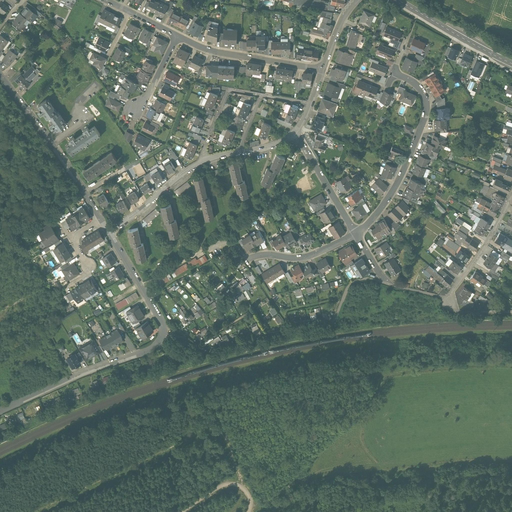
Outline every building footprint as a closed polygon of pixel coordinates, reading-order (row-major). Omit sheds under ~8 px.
[(154,14),(162,18),(165,12),(168,6),(169,4),(161,0),(159,4),(155,13),(154,14)] [(333,13),(335,6),(330,5),(330,3),(311,0),(293,0),(293,4),(293,7),(308,9),(308,10),(313,11),(313,10),(333,13)] [(155,13),(159,4),(155,1),(154,3),(150,1),(149,3),(146,8),(150,10),(149,11),(153,13),(153,12),(155,13)] [(168,6),(165,12),(168,14),(170,10),(173,4),(170,2),(169,4),(168,6)] [(26,8),(20,15),(21,15),(29,22),(31,23),(37,17),(33,13),(33,12),(31,11),(31,12),(26,8)] [(33,13),(37,17),(39,18),(42,15),(35,10),(33,12),(33,13)] [(107,25),(113,15),(104,11),(101,16),(98,21),(99,21),(107,25)] [(322,11),(320,16),(330,20),(333,13),(322,11)] [(374,16),(364,12),(360,22),(369,26),(374,16)] [(168,22),(176,26),(180,17),(172,13),(170,18),(168,22)] [(26,26),(29,22),(21,15),(20,15),(20,14),(13,23),(22,31),(23,30),(22,30),(25,25),(26,26)] [(115,29),(116,28),(121,19),(113,15),(107,25),(115,29)] [(319,22),(317,27),(319,28),(322,29),(324,29),(323,31),(330,33),(332,27),(328,25),(330,20),(320,16),(319,22)] [(176,26),(184,30),(187,25),(189,21),(188,21),(180,17),(176,26)] [(56,19),(54,24),(59,28),(62,22),(56,19)] [(382,32),(385,23),(380,21),(377,30),(382,32)] [(189,33),(197,37),(202,27),(195,23),(194,23),(191,29),(189,33)] [(124,35),(132,39),(134,35),(138,29),(129,25),(124,35)] [(303,35),(308,36),(309,33),(303,31),(304,25),(300,25),(298,34),(303,35)] [(215,43),(216,43),(217,34),(217,29),(209,27),(208,31),(205,40),(215,43)] [(328,39),(330,33),(323,31),(321,30),(322,29),(319,28),(318,31),(312,29),(311,34),(321,36),(328,39)] [(389,43),(393,44),(395,40),(397,41),(401,34),(386,28),(383,35),(391,39),(389,43)] [(139,40),(147,44),(148,41),(152,34),(144,30),(139,40)] [(223,46),(236,46),(237,31),(224,30),(223,35),(223,41),(223,46)] [(356,32),(351,31),(349,38),(348,38),(346,46),(355,48),(356,43),(362,42),(363,43),(364,37),(362,37),(362,35),(356,33),(356,32)] [(256,38),(256,50),(265,50),(265,43),(265,37),(256,37),(256,38)] [(98,49),(104,52),(109,43),(99,38),(94,47),(94,48),(98,49)] [(156,52),(161,55),(167,43),(157,38),(154,44),(153,46),(158,48),(156,52)] [(247,50),(256,50),(256,38),(247,38),(247,43),(247,50)] [(414,50),(415,52),(417,52),(420,53),(422,50),(424,49),(423,47),(424,44),(420,42),(419,39),(417,41),(414,39),(410,49),(414,50)] [(395,40),(393,44),(392,47),(398,50),(401,43),(397,41),(395,40)] [(272,53),(281,53),(281,43),(272,43),(272,48),(272,53)] [(281,53),(290,53),(290,43),(281,43),(281,53)] [(379,45),(376,53),(390,59),(394,51),(379,45)] [(448,57),(455,60),(459,51),(451,48),(451,49),(448,57)] [(113,59),(120,62),(124,53),(122,52),(117,49),(113,59)] [(304,59),(307,59),(308,50),(303,49),(303,50),(298,50),(297,57),(304,59)] [(175,57),(173,62),(182,67),(185,60),(188,54),(179,50),(177,54),(176,54),(175,57)] [(310,60),(317,61),(319,53),(314,52),(314,51),(308,50),(307,59),(310,60)] [(9,51),(2,61),(9,66),(17,56),(9,51)] [(338,51),(337,55),(339,55),(337,61),(348,65),(352,56),(352,55),(347,54),(347,53),(345,52),(344,55),(342,54),(342,52),(338,51)] [(100,69),(101,69),(102,66),(106,60),(93,53),(90,60),(94,62),(93,65),(100,69)] [(460,64),(467,67),(471,57),(464,54),(462,60),(460,64)] [(191,62),(189,66),(197,70),(198,71),(200,67),(203,61),(193,56),(191,62)] [(403,68),(413,72),(416,63),(417,62),(413,61),(407,58),(406,59),(405,61),(405,62),(405,64),(403,65),(402,67),(403,68)] [(141,70),(151,74),(155,66),(151,65),(145,62),(141,70)] [(484,65),(476,62),(472,72),(471,75),(478,78),(484,65)] [(369,70),(383,76),(387,68),(372,63),(369,70)] [(253,74),(254,65),(247,64),(247,68),(246,73),(253,74)] [(253,74),(260,75),(261,66),(254,65),(253,74)] [(20,75),(15,81),(19,86),(29,76),(35,71),(31,67),(22,76),(20,75)] [(218,77),(218,67),(207,67),(206,72),(206,77),(218,77)] [(218,78),(233,79),(234,68),(218,67),(218,77),(218,78)] [(331,69),(330,71),(344,76),(345,71),(341,69),(335,67),(335,70),(331,69)] [(283,80),(285,70),(276,68),(275,77),(279,78),(279,79),(283,80)] [(143,81),(146,83),(151,74),(141,70),(137,78),(143,81)] [(291,80),(293,71),(285,70),(283,80),(286,81),(287,79),(291,80)] [(31,78),(32,79),(37,73),(35,71),(29,76),(31,78)] [(344,76),(330,71),(329,74),(332,75),(332,78),(337,80),(342,81),(344,76)] [(423,82),(425,81),(425,80),(434,75),(433,72),(421,79),(423,82)] [(179,78),(168,73),(164,81),(175,86),(179,78)] [(306,86),(310,87),(312,74),(308,74),(303,73),(301,82),(301,83),(302,83),(307,84),(306,86)] [(425,81),(428,86),(438,80),(434,75),(425,80),(425,81)] [(29,76),(19,86),(24,90),(30,85),(29,84),(27,82),(31,78),(29,76)] [(121,87),(130,91),(133,93),(137,85),(137,84),(135,83),(127,79),(124,78),(120,86),(121,87)] [(428,86),(432,91),(441,86),(438,80),(428,86)] [(365,95),(368,85),(358,81),(354,93),(364,97),(365,95)] [(326,89),(324,94),(337,99),(341,88),(335,86),(330,84),(328,90),(326,89)] [(365,95),(373,98),(376,93),(377,89),(368,85),(365,95)] [(441,86),(432,91),(435,97),(439,95),(445,91),(441,86)] [(120,96),(126,99),(130,91),(121,87),(117,94),(117,95),(120,96)] [(163,87),(159,95),(170,101),(174,93),(168,90),(163,87)] [(396,93),(402,95),(404,92),(405,89),(399,87),(396,93)] [(119,100),(120,96),(117,95),(117,94),(110,91),(109,95),(114,97),(119,100)] [(383,94),(380,102),(388,105),(391,98),(392,95),(384,92),(383,94)] [(402,95),(400,101),(411,106),(415,96),(404,92),(402,95)] [(207,100),(214,103),(217,96),(210,93),(207,100)] [(110,108),(117,112),(121,105),(113,100),(109,98),(109,99),(106,105),(110,107),(110,108)] [(437,110),(445,109),(444,99),(442,100),(437,103),(437,110)] [(46,100),(38,106),(40,109),(38,111),(41,115),(43,113),(47,119),(48,118),(52,123),(49,125),(52,129),(55,127),(57,131),(65,126),(63,123),(64,122),(59,114),(58,115),(56,112),(55,113),(53,111),(54,110),(49,102),(48,103),(46,100)] [(204,106),(211,109),(214,103),(207,100),(204,106)] [(322,100),(318,111),(327,114),(332,116),(336,105),(333,104),(330,103),(322,100)] [(165,105),(156,101),(152,109),(160,113),(161,113),(165,105)] [(241,110),(248,112),(250,106),(247,104),(243,103),(241,110)] [(287,114),(295,117),(297,110),(290,107),(288,112),(287,114)] [(160,113),(152,109),(150,108),(146,116),(153,119),(156,121),(160,113)] [(234,115),(245,119),(248,112),(241,110),(237,108),(234,115)] [(437,110),(437,121),(445,120),(449,120),(448,109),(445,109),(437,110)] [(285,121),(292,123),(295,117),(287,114),(285,121)] [(194,123),(201,126),(203,120),(196,117),(194,123)] [(316,117),(312,128),(320,131),(325,120),(322,119),(316,117)] [(292,123),(285,121),(284,122),(275,118),(273,122),(290,128),(292,123)] [(434,121),(435,131),(440,131),(446,130),(445,120),(437,121),(434,121)] [(154,127),(149,125),(145,123),(141,130),(150,134),(154,127)] [(191,130),(198,133),(201,126),(194,123),(191,130)] [(261,130),(268,133),(270,126),(263,123),(261,130)] [(405,126),(402,132),(410,135),(412,129),(405,126)] [(70,144),(66,147),(71,155),(74,153),(83,148),(83,147),(88,143),(88,144),(97,138),(97,137),(100,135),(94,127),(89,131),(87,128),(83,131),(84,134),(75,141),(73,138),(68,141),(70,144)] [(224,136),(232,139),(234,133),(227,130),(224,136)] [(258,137),(265,139),(268,133),(261,130),(258,137)] [(132,136),(133,134),(126,131),(123,136),(126,140),(129,135),(132,136)] [(439,138),(439,139),(445,141),(448,133),(446,133),(440,134),(439,138)] [(137,135),(132,145),(144,151),(149,141),(137,135)] [(223,144),(229,146),(232,139),(224,136),(222,143),(223,144)] [(316,141),(313,148),(324,152),(325,147),(322,146),(323,143),(322,143),(322,142),(323,138),(318,136),(316,136),(314,141),(316,141)] [(433,137),(430,145),(439,149),(443,150),(446,142),(445,141),(439,139),(435,137),(433,137)] [(187,150),(194,153),(197,146),(196,146),(191,144),(189,143),(187,150)] [(423,151),(423,152),(428,154),(436,157),(438,152),(439,149),(430,145),(426,144),(423,151)] [(392,148),(388,157),(393,160),(396,155),(401,157),(403,152),(392,148)] [(171,154),(174,160),(177,158),(172,150),(169,152),(171,154)] [(184,156),(191,159),(194,153),(187,150),(184,156)] [(83,172),(88,180),(117,161),(111,152),(83,172)] [(284,159),(276,155),(273,162),(273,161),(272,164),(270,170),(275,173),(278,174),(279,170),(280,170),(283,162),(284,159)] [(420,157),(416,165),(426,169),(427,166),(428,165),(427,164),(429,161),(424,159),(420,157)] [(164,165),(169,173),(175,169),(171,162),(170,161),(164,165)] [(239,171),(237,162),(229,164),(230,168),(233,180),(232,180),(233,185),(236,184),(242,183),(240,174),(240,171),(239,171)] [(495,162),(493,169),(496,170),(497,168),(499,169),(501,164),(500,164),(495,162)] [(386,177),(391,179),(395,168),(386,164),(382,174),(387,176),(386,177)] [(416,165),(413,174),(418,176),(422,177),(426,169),(416,165)] [(500,172),(511,176),(511,172),(507,170),(507,172),(499,169),(497,168),(496,170),(500,172)] [(275,173),(270,170),(267,169),(264,175),(263,178),(261,184),(269,187),(270,184),(271,184),(274,176),(275,173)] [(218,170),(212,173),(215,178),(220,176),(218,170)] [(156,182),(157,183),(163,179),(158,171),(155,173),(152,175),(151,176),(153,178),(155,182),(156,182)] [(504,179),(511,182),(511,178),(511,176),(500,172),(499,175),(504,177),(504,179)] [(204,187),(202,178),(195,180),(199,200),(201,200),(207,199),(205,190),(205,189),(205,187),(204,187)] [(336,183),(342,192),(343,192),(350,187),(344,178),(336,183)] [(380,195),(387,188),(381,182),(378,179),(371,186),(372,187),(370,189),(374,194),(376,192),(380,195)] [(410,184),(408,188),(421,193),(422,194),(423,190),(421,189),(423,185),(423,184),(419,183),(410,179),(409,183),(410,184)] [(496,180),(493,186),(506,192),(508,187),(501,184),(502,182),(496,180)] [(174,192),(178,197),(191,187),(187,182),(174,192)] [(244,182),(242,183),(236,184),(237,188),(236,188),(238,196),(239,200),(248,198),(246,191),(247,191),(246,188),(246,189),(244,182)] [(141,187),(144,193),(151,189),(147,183),(141,187)] [(480,194),(485,196),(486,193),(489,188),(488,187),(484,185),(480,194)] [(404,191),(403,196),(411,199),(416,201),(416,200),(418,196),(420,197),(421,193),(408,188),(407,188),(406,192),(404,191)] [(355,202),(356,202),(362,199),(362,198),(360,194),(359,195),(357,191),(347,197),(349,201),(348,201),(350,205),(355,202)] [(128,196),(132,204),(139,200),(134,192),(128,196)] [(487,202),(484,206),(496,212),(504,198),(496,194),(491,204),(487,202)] [(97,199),(102,207),(108,203),(104,195),(97,199)] [(312,206),(315,211),(315,210),(323,206),(324,205),(321,200),(323,199),(321,195),(309,202),(311,206),(312,206)] [(209,198),(207,199),(201,200),(206,220),(214,219),(212,210),(212,207),(211,207),(209,198)] [(121,211),(122,212),(128,209),(123,200),(120,202),(116,204),(120,211),(121,211)] [(401,201),(395,208),(403,216),(409,209),(406,206),(402,202),(401,201)] [(436,202),(433,205),(443,214),(446,211),(436,202)] [(482,210),(483,209),(484,206),(479,203),(477,202),(474,208),(478,211),(480,209),(482,210)] [(172,211),(170,205),(162,207),(163,210),(162,210),(164,219),(165,219),(166,222),(167,222),(174,221),(172,214),(173,214),(172,211)] [(358,220),(367,215),(361,206),(359,208),(353,211),(358,220)] [(484,212),(494,217),(496,212),(484,206),(483,209),(485,210),(484,212)] [(83,208),(78,212),(79,213),(84,221),(84,222),(90,219),(87,214),(84,209),(83,208)] [(320,215),(325,223),(335,217),(330,208),(325,211),(320,214),(320,215)] [(395,208),(388,214),(395,221),(396,222),(403,216),(395,208)] [(156,209),(140,222),(142,224),(145,222),(147,224),(160,214),(156,209)] [(72,217),(77,225),(84,221),(79,213),(72,217)] [(73,230),(78,226),(77,225),(72,217),(71,216),(66,219),(66,220),(71,227),(73,230)] [(477,224),(486,229),(487,230),(490,223),(486,221),(481,218),(477,224)] [(71,227),(66,220),(61,223),(66,230),(71,227)] [(176,220),(174,221),(167,222),(168,226),(170,234),(171,238),(179,236),(178,229),(177,227),(176,220)] [(376,228),(372,231),(374,235),(375,234),(378,239),(390,232),(389,230),(388,228),(389,228),(385,222),(384,220),(375,226),(376,228)] [(396,222),(395,221),(391,225),(392,228),(394,230),(399,225),(396,222)] [(335,238),(344,232),(338,222),(332,226),(328,228),(329,229),(335,238)] [(475,223),(471,230),(483,236),(485,233),(484,233),(486,229),(477,224),(475,223)] [(328,228),(332,226),(330,224),(322,229),(324,232),(329,229),(328,228)] [(43,238),(54,232),(50,226),(45,229),(39,232),(43,238)] [(139,235),(137,228),(129,230),(130,234),(132,242),(132,246),(135,246),(141,244),(139,238),(140,238),(139,235)] [(98,231),(93,234),(98,243),(103,240),(104,240),(100,234),(98,231)] [(465,240),(467,238),(466,236),(459,231),(456,235),(463,239),(465,240)] [(58,238),(54,232),(43,238),(46,244),(52,241),(58,238)] [(288,248),(296,243),(293,237),(290,232),(282,237),(286,244),(288,248)] [(258,233),(251,237),(256,244),(256,246),(263,241),(258,233)] [(93,234),(87,237),(93,246),(98,243),(93,234)] [(304,242),(307,246),(314,241),(310,234),(306,236),(305,235),(301,237),(304,242)] [(499,234),(497,238),(510,246),(511,246),(511,242),(506,239),(507,238),(499,234)] [(256,244),(251,237),(250,235),(243,240),(242,240),(245,245),(247,249),(256,244)] [(286,244),(282,237),(280,235),(276,238),(277,239),(273,241),(273,242),(275,246),(277,249),(286,244)] [(87,237),(82,241),(84,244),(88,250),(93,246),(87,237)] [(465,240),(476,247),(477,248),(479,243),(472,239),(471,241),(467,238),(465,240)] [(510,246),(497,238),(495,243),(502,247),(503,245),(508,248),(507,248),(509,249),(510,246)] [(467,248),(473,252),(476,247),(465,240),(463,239),(462,241),(461,243),(467,247),(467,248)] [(67,249),(63,243),(56,247),(54,248),(57,254),(67,249)] [(375,249),(380,258),(389,252),(392,250),(390,247),(389,247),(386,243),(383,244),(377,248),(375,249)] [(451,249),(456,252),(460,247),(455,243),(451,249)] [(143,244),(141,244),(135,246),(135,249),(137,258),(138,261),(146,260),(145,253),(144,250),(143,244)] [(338,253),(344,263),(351,259),(357,255),(351,245),(338,253)] [(70,255),(67,249),(57,254),(61,260),(63,259),(70,255)] [(458,258),(465,264),(469,258),(461,252),(460,255),(458,258)] [(510,257),(502,252),(500,255),(508,260),(510,257)] [(103,259),(107,267),(115,262),(111,254),(103,259)] [(490,254),(487,259),(495,264),(498,259),(490,254)] [(204,256),(197,260),(200,265),(207,261),(204,256)] [(198,263),(195,258),(188,262),(191,267),(198,263)] [(319,268),(322,273),(331,268),(325,259),(317,264),(319,268)] [(354,264),(349,267),(350,267),(355,275),(359,273),(360,276),(369,271),(362,259),(354,264)] [(384,264),(391,276),(400,271),(393,259),(384,264)] [(437,261),(444,268),(447,265),(439,259),(437,261)] [(495,264),(487,259),(483,264),(491,269),(494,271),(498,266),(495,264)] [(60,265),(62,269),(70,265),(68,261),(65,262),(60,265)] [(349,267),(354,264),(352,261),(345,265),(343,267),(345,270),(350,267),(349,267)] [(435,264),(443,270),(444,268),(437,261),(435,264)] [(449,267),(457,274),(462,269),(453,262),(449,267)] [(79,273),(73,263),(70,265),(62,269),(65,274),(64,275),(67,280),(79,273)] [(276,278),(284,273),(279,264),(271,270),(276,278)] [(315,273),(312,270),(309,265),(308,265),(306,265),(305,265),(305,267),(305,268),(301,270),(303,273),(306,277),(310,275),(310,276),(314,274),(314,276),(315,275),(314,274),(315,273)] [(450,284),(437,273),(428,266),(423,274),(428,279),(431,275),(447,288),(450,284)] [(111,272),(115,280),(123,275),(119,267),(111,272)] [(184,272),(181,267),(171,273),(174,278),(184,272)] [(303,273),(301,270),(299,267),(295,269),(295,268),(293,267),(292,268),(292,270),(291,270),(294,276),(296,279),(300,277),(299,276),(303,273)] [(191,272),(194,277),(200,273),(197,268),(191,272)] [(500,275),(494,271),(491,269),(489,272),(494,276),(498,278),(500,275)] [(276,278),(271,270),(262,275),(267,283),(276,278)] [(437,273),(450,284),(453,280),(440,270),(437,273)] [(475,273),(473,276),(482,283),(483,284),(485,282),(483,281),(484,279),(475,273)] [(172,279),(169,274),(154,283),(157,288),(172,279)] [(482,283),(473,276),(469,281),(476,285),(476,284),(480,286),(482,283)] [(91,279),(84,283),(91,294),(97,290),(94,285),(91,279)] [(123,282),(126,288),(131,285),(128,279),(123,282)] [(245,290),(253,283),(250,279),(242,286),(245,290)] [(329,289),(329,287),(337,285),(337,281),(322,284),(323,290),(329,289)] [(123,282),(118,285),(121,291),(126,288),(123,282)] [(84,283),(77,287),(84,298),(91,294),(84,283)] [(438,294),(442,289),(437,285),(433,290),(438,294)] [(75,298),(77,302),(84,298),(77,287),(74,289),(74,290),(71,292),(75,298)] [(472,293),(464,288),(459,295),(465,299),(466,301),(472,293)] [(301,289),(294,290),(295,298),(303,296),(301,289)] [(242,293),(247,300),(252,297),(247,290),(242,293)] [(75,298),(71,292),(66,295),(70,301),(75,298)] [(131,295),(134,300),(139,297),(136,292),(131,295)] [(241,293),(235,297),(238,302),(244,298),(241,293)] [(131,295),(126,298),(129,303),(134,300),(131,295)] [(213,302),(208,306),(211,310),(217,306),(213,302)] [(229,314),(235,310),(230,302),(224,306),(229,314)] [(469,311),(471,307),(466,304),(463,302),(461,305),(469,311)] [(190,309),(192,311),(195,309),(197,311),(194,314),(197,318),(203,313),(196,304),(190,309)] [(131,309),(126,312),(127,313),(132,321),(133,323),(138,320),(144,316),(138,305),(131,309)] [(182,317),(179,320),(184,326),(190,322),(189,321),(192,318),(185,309),(181,312),(181,311),(179,313),(182,317)] [(141,325),(136,328),(139,333),(150,326),(147,322),(141,325)] [(249,326),(253,337),(260,334),(255,324),(249,326)] [(153,331),(150,326),(139,333),(142,338),(147,334),(153,331)] [(117,343),(122,340),(121,337),(120,334),(117,330),(111,333),(117,343)] [(112,347),(117,343),(111,333),(105,336),(112,347)] [(112,347),(105,336),(99,340),(102,344),(104,347),(105,347),(107,350),(112,347)] [(93,341),(80,349),(86,359),(99,352),(96,347),(93,341)] [(79,353),(75,355),(79,362),(83,360),(79,353)] [(76,366),(80,364),(79,362),(75,355),(73,356),(71,355),(69,356),(69,358),(67,359),(72,368),(76,366)] [(19,423),(25,421),(22,412),(15,414),(19,423)]
